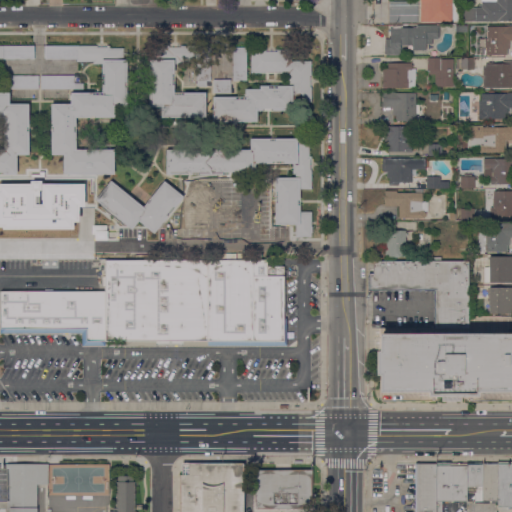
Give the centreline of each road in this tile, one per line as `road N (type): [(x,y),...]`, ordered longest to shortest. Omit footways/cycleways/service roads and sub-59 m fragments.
road 1 (residential): [(341,14),(0,14)]
road 2 (tertiary): [(344,336),(341,0)]
road 3 (secondary): [(162,433),(0,432)]
